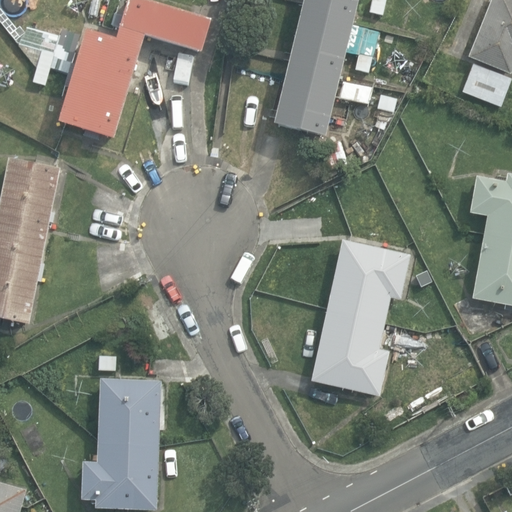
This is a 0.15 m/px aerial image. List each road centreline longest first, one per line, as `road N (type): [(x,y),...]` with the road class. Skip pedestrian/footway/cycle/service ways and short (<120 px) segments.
road 1 (residential): [(201,216),(206,313),(310,511)]
road 2 (residential): [(511,423),(349,511)]
